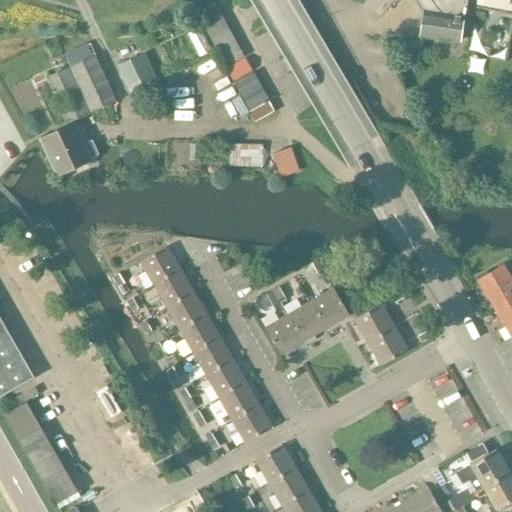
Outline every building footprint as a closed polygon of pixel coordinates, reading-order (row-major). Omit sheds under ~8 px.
[(507,10),(511,11),(511,0),(498,0),(508,2),(507,10)] [(198,12),(204,22),(220,13),(216,5),(214,3),(198,12)] [(420,35),(460,40),(463,17),(423,11),(420,35)] [(225,23),(220,13),(204,22),(209,31),(219,26),(225,23)] [(293,15),(275,26),(281,35),(298,24),(293,15)] [(209,31),(215,42),(231,34),(225,23),(219,26),(209,31)] [(298,24),(281,35),(286,44),(304,33),(298,24)] [(304,33),(286,44),(291,53),(309,42),(304,33)] [(215,42),(221,53),(237,45),(231,34),(215,42)] [(237,45),(221,53),(227,64),(243,55),(237,45)] [(128,95),(157,82),(144,53),(116,66),(128,95)] [(70,67),(90,112),(115,101),(95,56),(70,67)] [(227,66),(234,78),(251,69),(244,57),(227,66)] [(301,69),(306,78),(324,68),(319,59),(301,69)] [(46,78),(66,122),(90,112),(69,67),(46,78)] [(324,68),(306,78),(311,87),(329,77),(324,68)] [(252,71),(234,81),(242,94),(259,84),(252,71)] [(329,77),(311,87),(316,96),(334,86),(329,77)] [(259,84),(242,94),(250,109),(267,99),(259,84)] [(250,110),(256,120),(273,111),(268,101),(250,110)] [(71,123),(42,137),(58,171),(87,158),(71,123)] [(263,145),(229,144),(229,166),(262,167),(263,145)] [(290,148),(272,154),(280,177),(298,171),(290,148)] [(140,261),(153,284),(179,269),(169,251),(166,246),(140,261)] [(311,264),(316,274),(322,271),(317,260),(311,264)] [(477,279),(494,308),(511,297),(511,280),(503,265),(477,279)] [(153,284),(166,307),(192,291),(179,269),(153,284)] [(119,274),(113,278),(113,279),(118,287),(124,284),(123,282),(119,274)] [(124,284),(118,287),(123,295),(126,293),(129,291),(124,284)] [(278,287),(272,291),(279,303),(280,303),(285,299),(278,287)] [(332,289),(309,302),(325,329),(348,315),(347,315),(332,289)] [(407,295),(405,291),(404,289),(391,297),(395,303),(407,295)] [(166,307),(179,329),(206,314),(192,291),(166,307)] [(272,291),(265,295),(273,307),(275,312),(278,310),(280,313),(284,310),(280,303),(279,303),(272,291)] [(511,297),(494,308),(511,338),(511,337),(511,297)] [(126,301),(131,311),(138,308),(132,298),(130,299),(126,301)] [(309,302),(286,315),(302,342),(325,329),(309,302)] [(354,319),(367,342),(394,327),(380,303),(354,319)] [(179,329),(192,352),(218,337),(219,337),(206,314),(179,329)] [(302,342),(286,315),(264,329),(279,355),(302,342)] [(0,396),(33,377),(0,318),(0,396)] [(139,324),(145,333),(151,330),(145,321),(139,324)] [(394,327),(367,342),(380,365),(407,350),(394,327)] [(426,331),(418,336),(421,342),(422,342),(430,338),(431,337),(427,331),(426,331)] [(192,352),(205,375),(232,359),(219,337),(218,337),(192,352)] [(152,347),(158,355),(164,352),(158,343),(156,344),(152,347)] [(205,375),(218,397),(245,382),(232,359),(205,375)] [(166,370),(171,379),(178,375),(172,366),(166,370)] [(218,397),(232,420),(258,405),(245,382),(218,397)] [(178,392),(184,401),(187,399),(190,398),(184,388),(182,390),(178,392)] [(187,399),(184,401),(190,411),(193,409),(196,407),(190,398),(187,399)] [(76,491),(25,402),(5,414),(55,503),(76,491)] [(258,405),(232,420),(245,443),(271,427),(258,405)] [(192,415),(199,428),(202,426),(205,424),(198,411),(195,413),(192,415)] [(205,437),(212,450),(218,446),(211,434),(205,437)] [(467,452),(465,454),(470,463),(492,450),(486,441),(468,452),(467,452)] [(255,461),(268,483),(294,467),(282,445),(281,444),(254,460),(255,461)] [(469,480),(475,491),(476,491),(508,472),(495,449),(469,465),(455,473),(462,484),(469,480)] [(268,483),(281,505),(308,490),(294,467),(268,483)] [(475,491),(470,494),(473,500),(479,497),(477,494),(484,490),(496,510),(511,500),(511,479),(508,472),(476,491),(475,491)] [(229,479),(234,488),(240,484),(235,475),(229,479)] [(440,511),(427,489),(404,502),(410,511),(440,511)] [(448,500),(452,505),(461,500),(470,494),(467,489),(458,494),(448,500)] [(281,505),(285,511),(320,511),(308,490),(281,505)] [(461,500),(452,505),(455,511),(465,511),(462,506),(473,500),(470,494),(461,500)] [(241,500),(247,509),(252,505),(247,496),(241,500)] [(410,511),(404,502),(387,511),(410,511)]
